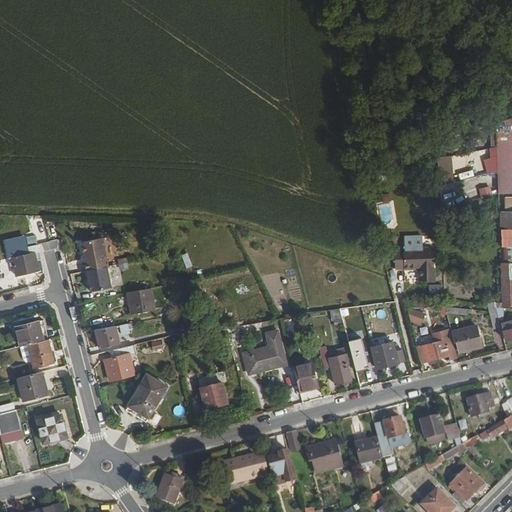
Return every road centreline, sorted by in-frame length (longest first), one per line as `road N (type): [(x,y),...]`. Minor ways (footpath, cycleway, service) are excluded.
road 1 (residential): [(511,365),(120,462)]
road 2 (residential): [(62,295),(103,452)]
